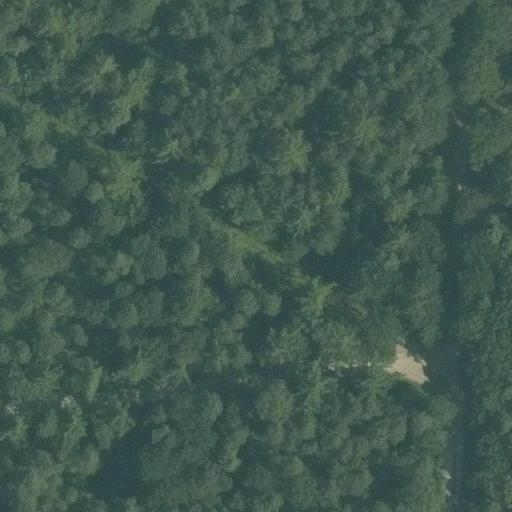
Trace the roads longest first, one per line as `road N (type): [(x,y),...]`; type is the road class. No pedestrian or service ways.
road 1 (track): [(452,358),(381,328),(0,90)]
road 2 (track): [(452,358),(0,412)]
road 3 (track): [(452,358),(462,0)]
road 4 (track): [(449,511),(452,358)]
